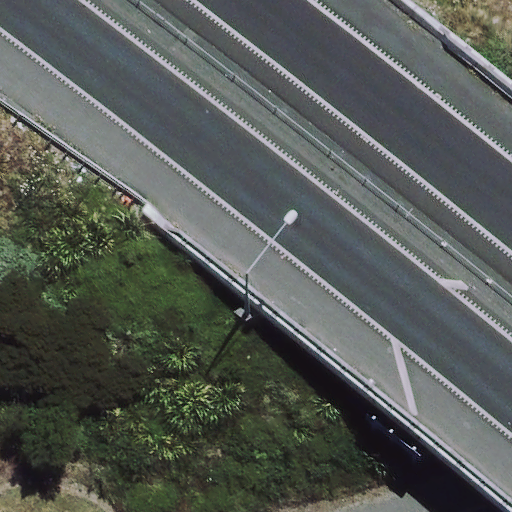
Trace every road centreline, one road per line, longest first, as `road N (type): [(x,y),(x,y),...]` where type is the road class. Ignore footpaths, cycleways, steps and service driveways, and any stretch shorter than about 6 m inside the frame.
road 1 (motorway): [(511,398),(246,176),(0,3)]
road 2 (motorway): [(258,0),(511,197)]
